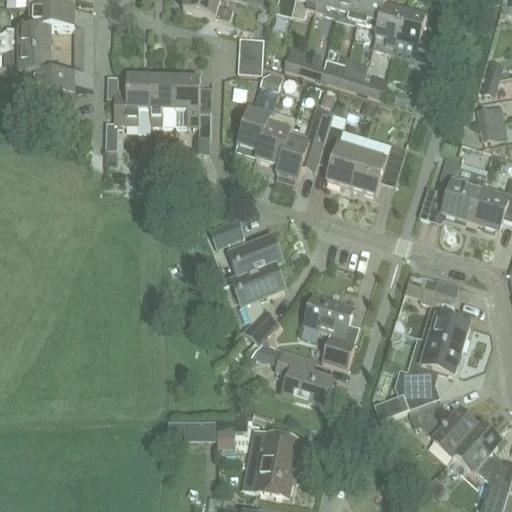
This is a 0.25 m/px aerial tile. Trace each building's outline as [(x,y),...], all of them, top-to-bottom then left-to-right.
[(18,0),(18,13),(29,13),(74,14),(74,8),(83,8),(82,0),(18,0)] [(82,0),(83,8),(92,8),(92,0),(82,0)] [(218,11),(221,0),(220,0),(186,0),(183,15),(229,26),(232,15),(218,11)] [(315,18),(318,0),(279,0),(275,18),(305,26),(307,16),(315,18)] [(325,14),(337,17),(341,0),(318,0),(315,18),(323,20),(325,14)] [(347,26),(357,28),(363,0),(341,0),(337,17),(348,20),(347,26)] [(363,0),(357,28),(377,33),(378,34),(385,8),(387,0),(363,0)] [(390,9),(385,8),(378,34),(377,33),(374,43),(375,43),(372,54),(393,60),(404,16),(390,12),(390,9)] [(74,14),(29,13),(29,33),(50,34),(82,34),(82,19),(74,19),(74,14)] [(429,69),(436,41),(422,38),(427,19),(419,17),(418,19),(404,16),(393,60),(392,62),(413,67),(413,65),(429,69)] [(92,19),(82,19),(82,34),(92,34),(92,19)] [(0,56),(4,57),(18,57),(18,56),(50,56),(50,34),(29,33),(6,33),(6,39),(0,38),(0,56)] [(238,55),(262,57),(262,44),(239,43),(238,55)] [(298,82),(302,66),(305,57),(290,53),(283,78),(298,82)] [(238,55),(238,68),(261,69),(262,57),(238,55)] [(18,57),(4,57),(4,70),(0,70),(0,78),(17,79),(29,79),(50,79),(50,56),(18,56),(18,57)] [(340,95),(346,70),(326,64),(323,73),(319,89),(340,95)] [(302,66),(298,82),(319,89),(323,73),(302,66)] [(483,80),(500,85),(504,71),(487,66),(483,80)] [(261,80),(261,69),(238,68),(237,79),(261,80)] [(346,70),(340,95),(360,102),(364,85),(355,82),(357,71),(346,68),(346,70)] [(29,79),(29,100),(45,100),(45,122),(74,122),(74,95),(82,95),(82,79),(50,79),(29,79)] [(82,95),(91,95),(92,79),(82,79),(82,95)] [(258,157),(269,122),(276,98),(277,98),(282,84),(269,80),(262,85),(252,117),(248,116),(236,157),(256,163),(258,157)] [(364,85),(360,102),(381,108),(389,85),(375,80),(372,88),(364,85)] [(500,85),(483,80),(479,95),(496,100),(500,85)] [(122,129),(137,129),(137,133),(149,134),(149,130),(151,82),(126,81),(125,105),(113,104),(112,128),(105,128),(103,156),(115,156),(116,134),(121,134),(122,129)] [(174,131),(174,116),(175,83),(151,82),(149,130),(174,131)] [(174,131),(197,132),(197,143),(209,144),(210,120),(198,119),(200,84),(175,83),(174,116),(174,131)] [(480,130),(504,125),(502,111),(477,115),(480,130)] [(279,172),(278,172),(276,180),(278,181),(276,186),(293,192),(295,186),(297,186),(301,174),(314,178),(329,131),(332,120),(316,115),(308,142),(290,137),(288,145),(287,145),(279,172)] [(334,129),(348,132),(351,121),(336,118),(334,129)] [(276,124),(269,122),(258,157),(256,163),(255,165),(278,172),(279,172),(287,145),(288,145),(290,137),(294,126),(278,121),(276,124)] [(504,125),(480,130),(483,147),(507,143),(504,125)] [(325,187),(351,195),(362,158),(337,151),(342,135),(329,131),(321,159),(332,163),(325,187)] [(386,165),(362,158),(351,195),(375,202),(382,178),(398,183),(406,154),(391,150),(386,165)] [(443,219),(472,228),(482,196),(484,188),(474,184),(473,188),(468,192),(456,188),(462,169),(446,164),(435,202),(447,206),(443,219)] [(511,225),(511,184),(506,204),(482,196),(472,228),(499,236),(503,223),(511,225)] [(239,284),(274,270),(281,267),(271,242),(247,252),(237,226),(210,237),(216,253),(228,249),(231,258),(230,259),(239,284)] [(258,305),(283,295),(274,270),(239,284),(232,287),(242,312),(242,311),(250,331),(244,337),(258,350),(276,329),(263,318),(258,305)] [(209,307),(203,271),(186,274),(191,310),(209,307)] [(430,346),(463,356),(470,331),(451,325),(458,303),(425,293),(421,306),(441,312),(430,346)] [(303,331),(329,339),(321,366),(346,374),(353,351),(342,347),(352,314),(312,301),(303,331)] [(463,356),(430,346),(420,381),(401,375),(396,391),(398,391),(407,416),(438,405),(433,390),(437,375),(455,381),(463,356)] [(261,349),(254,362),(267,367),(268,363),(280,366),(283,356),(261,349)] [(280,366),(277,377),(289,381),(283,400),(323,412),(332,385),(313,379),(304,377),(308,364),(283,356),(280,366)] [(454,462),(456,459),(480,433),(460,416),(448,429),(442,423),(436,410),(410,419),(416,434),(422,432),(435,444),(434,445),(454,462)] [(247,421),(218,426),(218,436),(247,436),(247,421)] [(216,427),(187,428),(188,446),(217,445),(216,427)] [(491,488),(483,511),(504,511),(508,498),(511,486),(511,475),(501,472),(489,461),(501,448),(482,431),(480,433),(456,459),(475,477),(477,476),(491,488)] [(254,497),(286,503),(297,445),(265,439),(254,497)]
